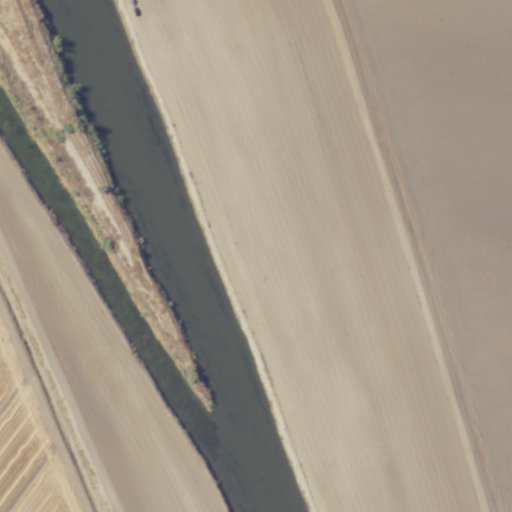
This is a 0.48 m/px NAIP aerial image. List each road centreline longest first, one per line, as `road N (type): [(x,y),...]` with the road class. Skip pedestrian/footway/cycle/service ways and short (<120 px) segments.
road 1 (residential): [(483,511),(325,0)]
road 2 (residential): [(114,511),(0,244)]
